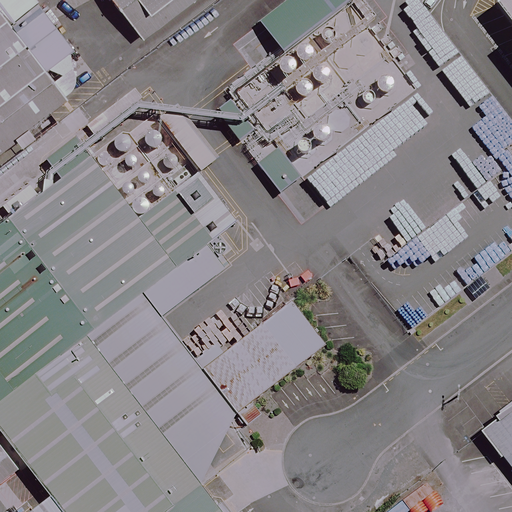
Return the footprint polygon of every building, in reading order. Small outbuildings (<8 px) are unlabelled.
[(177,0),(95,0),(126,40),(177,0)] [(511,0),(503,0),(511,11),(511,0)] [(0,155),(49,121),(0,57),(0,155)] [(174,109),(159,121),(199,173),(214,161),(174,109)] [(145,217),(96,154),(0,228),(0,407),(146,295),(183,267),(145,217)] [(145,217),(183,267),(200,288),(232,263),(216,242),(241,222),(203,173),(145,217)] [(0,426),(66,511),(227,511),(200,477),(235,412),(203,371),(146,295),(0,407),(0,426)] [(203,371),(235,412),(326,343),(293,301),(203,371)] [(511,412),(486,432),(511,464),(511,412)] [(0,477),(9,470),(0,458),(0,477)] [(64,511),(51,495),(29,511),(64,511)]
